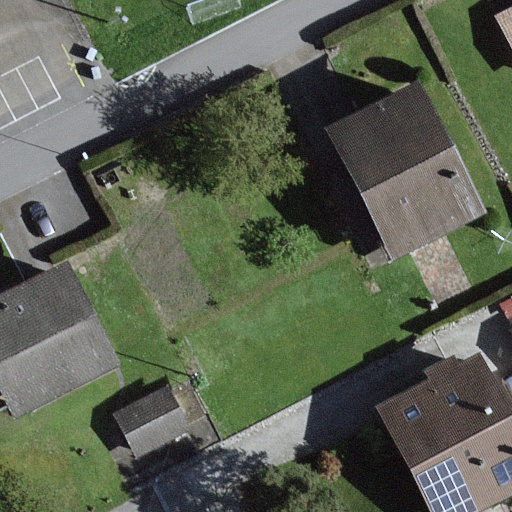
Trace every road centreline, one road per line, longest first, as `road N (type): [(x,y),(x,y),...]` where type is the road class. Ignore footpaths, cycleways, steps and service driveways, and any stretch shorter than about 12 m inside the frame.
road 1 (residential): [(493,325),(136,511)]
road 2 (residential): [(0,170),(341,0)]
